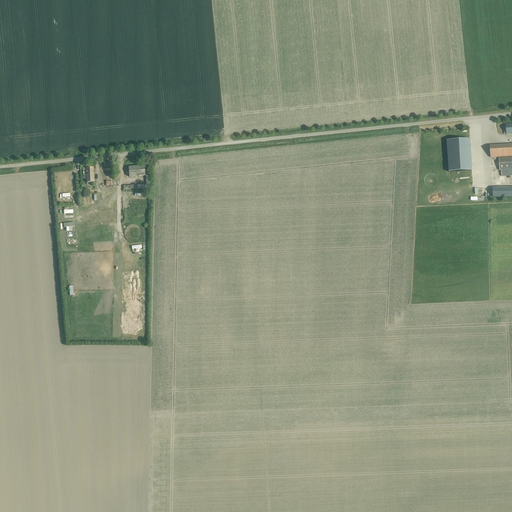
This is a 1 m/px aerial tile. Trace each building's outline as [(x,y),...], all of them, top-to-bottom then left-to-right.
[(470,139),(446,141),(448,172),(471,171),(470,139)] [(511,144),(490,146),(491,158),(499,157),(500,169),(511,168),(511,144)] [(144,166),(128,167),(129,177),(145,176),(144,166)] [(87,183),(94,182),(94,168),(83,168),(83,180),(87,180),(87,183)] [(123,185),(124,189),(150,188),(149,175),(146,175),(146,185),(123,185)] [(511,197),(511,188),(493,189),(493,198),(511,197)]
